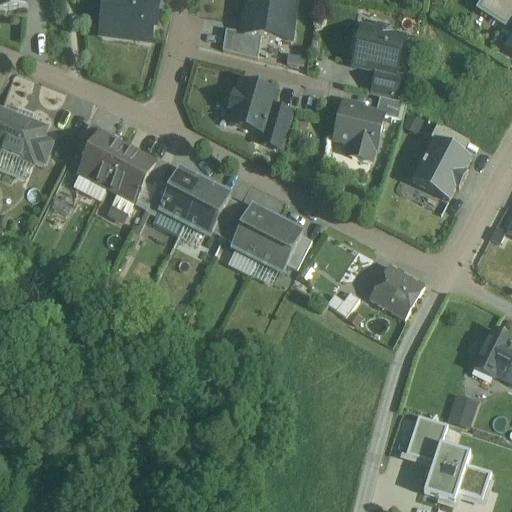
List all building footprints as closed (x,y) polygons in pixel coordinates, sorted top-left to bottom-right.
[(0,0),(0,10),(27,8),(26,0),(0,0)] [(105,0),(101,34),(150,40),(153,21),(157,22),(159,0),(105,0)] [(296,6),(254,0),(247,0),(243,33),(242,34),(261,37),(291,41),(296,6)] [(500,43),(511,49),(511,0),(492,0),(484,13),(509,29),(500,43)] [(379,28),(374,31),(363,28),(361,39),(355,42),(354,50),(357,55),(354,66),(377,71),(395,76),(395,75),(404,38),(391,35),(388,30),(379,28)] [(261,37),(242,34),(243,33),(226,30),(223,50),(258,59),(261,37)] [(395,76),(377,71),(372,91),(396,97),(401,76),(395,75),(395,76)] [(276,93),(241,82),(237,94),(235,93),(231,107),(233,108),(229,120),(263,131),(265,131),(272,106),(276,93)] [(407,104),(380,97),(376,113),(384,115),(384,116),(403,120),(407,104)] [(376,113),(361,110),(362,105),(344,101),(335,139),(351,143),(348,155),(371,161),(374,149),(376,149),(384,116),(384,115),(376,113)] [(45,123),(0,105),(0,143),(32,156),(37,145),(46,149),(51,137),(42,133),(45,123)] [(291,112),(272,106),(265,131),(263,131),(261,140),(281,146),(291,112)] [(102,125),(90,119),(77,143),(88,149),(99,128),(100,129),(102,125)] [(470,143),(438,126),(431,139),(434,141),(435,140),(463,155),(470,143)] [(100,129),(99,128),(88,149),(80,165),(108,180),(127,143),(100,129)] [(434,141),(412,182),(449,202),(456,189),(459,191),(468,174),(465,173),(472,160),(463,155),(435,140),(434,141)] [(127,143),(108,180),(119,185),(112,199),(128,208),(134,197),(135,198),(145,179),(156,158),(155,158),(127,143)] [(168,161),(157,154),(155,158),(156,158),(145,179),(156,184),(168,161)] [(205,179),(180,165),(171,183),(160,204),(185,218),(205,179)] [(160,177),(145,206),(156,211),(160,204),(171,183),(160,177)] [(231,192),(205,179),(185,218),(210,231),(212,227),(229,195),(231,192)] [(229,195),(212,227),(223,233),(229,222),(240,201),(229,195)] [(251,207),(240,201),(229,222),(240,228),(251,207)] [(278,216),(253,203),(251,207),(240,228),(232,242),(257,255),(278,216)] [(303,230),(278,216),(257,255),(283,269),(301,233),(303,230)] [(301,233),(287,261),(297,267),(312,239),(301,233)] [(425,288),(390,266),(370,298),(405,320),(425,288)] [(344,300),(337,309),(346,316),(360,298),(350,291),(344,300)] [(344,300),(334,293),(327,302),(337,309),(344,300)] [(511,342),(495,333),(477,368),(494,377),(495,375),(508,382),(511,383),(511,344),(511,342)] [(511,383),(508,382),(501,395),(511,400),(511,383)] [(456,394),(449,419),(471,425),(478,400),(456,394)] [(448,430),(418,420),(406,454),(435,464),(425,495),(456,505),(459,496),(482,504),(491,477),(468,469),(472,457),(442,446),(448,430)]
